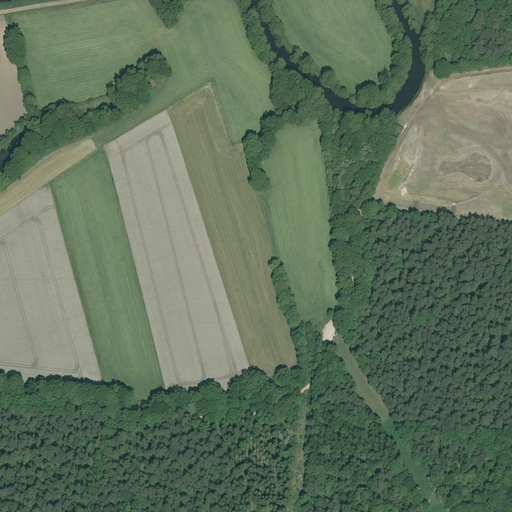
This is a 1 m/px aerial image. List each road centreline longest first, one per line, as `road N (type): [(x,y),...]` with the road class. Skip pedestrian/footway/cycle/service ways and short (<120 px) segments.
road 1 (track): [(0,414),(273,413),(317,382),(321,331),(350,304),(349,217),(360,198)]
road 2 (track): [(360,198),(425,91),(453,75),(511,71)]
road 3 (track): [(511,229),(360,198)]
